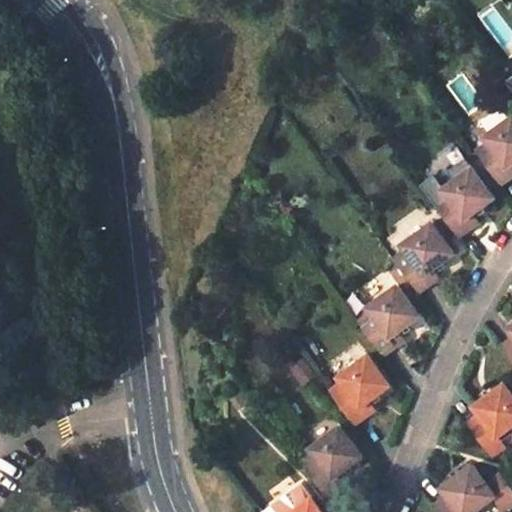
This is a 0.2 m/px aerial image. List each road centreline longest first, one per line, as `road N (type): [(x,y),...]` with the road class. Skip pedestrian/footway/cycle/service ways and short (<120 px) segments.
road 1 (tertiary): [(64,0),(86,22),(110,73),(125,146),(150,416),(174,511)]
road 2 (residential): [(391,511),(457,342),(511,253)]
